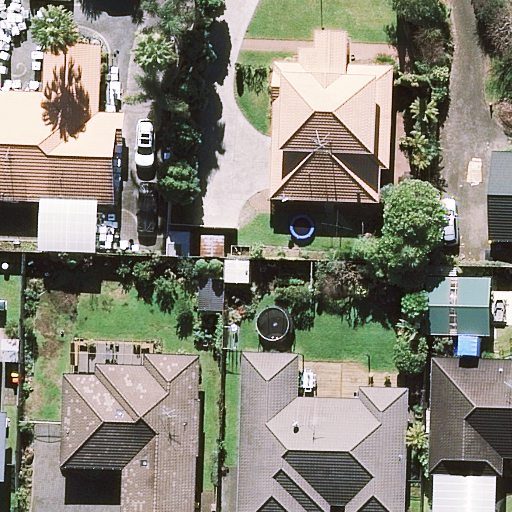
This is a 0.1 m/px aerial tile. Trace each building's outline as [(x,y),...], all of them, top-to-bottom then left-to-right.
[(354,71),(355,39),(307,37),(306,69),(283,68),(278,203),(386,208),(392,73),(354,71)] [(56,44),(53,100),(0,97),(0,202),(121,208),(125,120),(103,119),(104,109),(107,46),(56,44)] [(511,245),(511,156),(499,156),(497,245),(511,245)] [(104,223),(51,221),(50,252),(103,254),(104,223)] [(0,418),(4,331),(0,331),(0,485),(11,486),(14,419),(0,418)] [(199,511),(208,365),(123,360),(75,357),(69,470),(132,474),(129,511),(199,511)] [(305,362),(249,359),(242,511),(409,511),(415,387),(364,385),(363,406),(303,403),(305,362)] [(511,366),(441,363),(436,477),(510,481),(511,461),(511,460),(511,366)]
